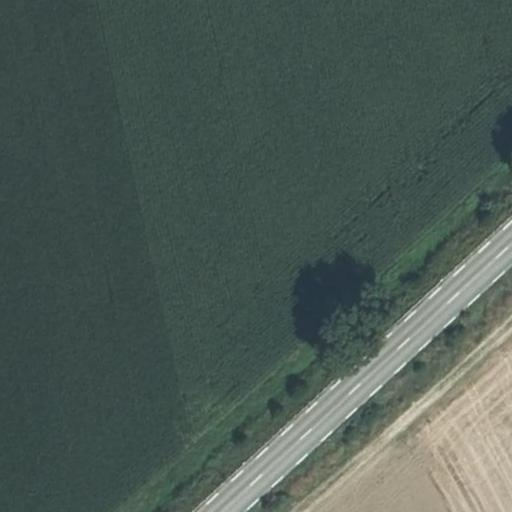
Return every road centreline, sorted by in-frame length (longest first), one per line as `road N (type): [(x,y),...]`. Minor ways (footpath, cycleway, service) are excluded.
road 1 (track): [(511,158),(130,511)]
road 2 (tertiary): [(215,511),(511,236)]
road 3 (track): [(511,330),(315,511)]
